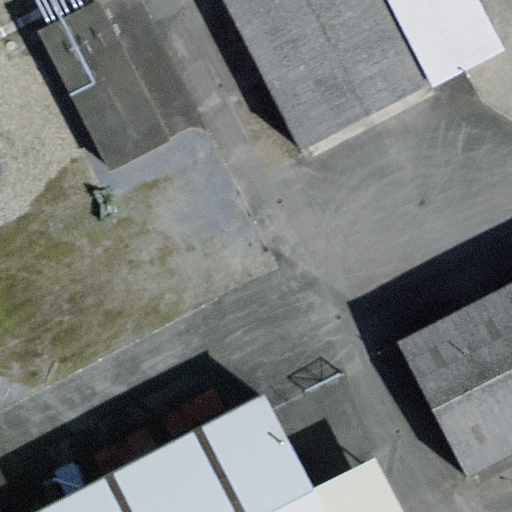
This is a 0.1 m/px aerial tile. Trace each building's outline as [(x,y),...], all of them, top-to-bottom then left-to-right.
[(104,0),(95,0),(41,28),(115,170),(176,138),(104,0)] [(227,0),(307,153),(511,47),(511,42),(490,0),(227,0)] [(511,285),(404,340),(475,479),(511,460),(511,285)] [(270,393),(40,511),(412,511),(382,452),(318,485),(270,393)] [(0,496),(16,489),(0,455),(0,496)]
